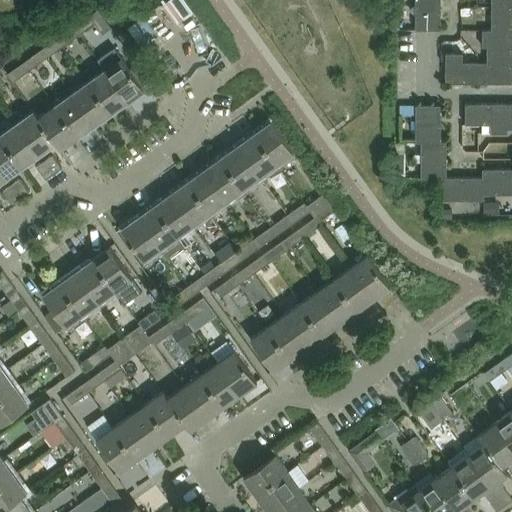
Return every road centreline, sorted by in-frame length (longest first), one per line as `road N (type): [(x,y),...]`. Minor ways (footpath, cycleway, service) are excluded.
road 1 (residential): [(231,511),(206,464),(217,446),(282,397),(330,400),(475,285)]
road 2 (residential): [(0,242),(12,221),(48,199),(101,200),(129,187),(185,139),(205,88),(257,54)]
road 3 (residential): [(455,0),(455,34),(425,34),(425,93),(452,93)]
